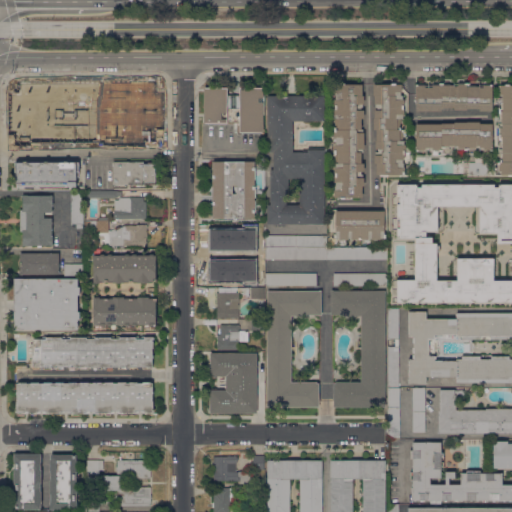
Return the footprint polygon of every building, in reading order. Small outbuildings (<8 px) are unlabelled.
[(76,109),(76,115),(44,115),(44,100),(38,100),(38,82),(137,82),(137,100),(136,100),(136,109),(137,109),(137,139),(112,139),(112,109),(76,109)] [(416,111),(416,83),(425,83),(425,85),(428,85),(428,84),(429,84),(429,85),(432,85),(432,84),(453,84),(453,83),(454,83),(454,84),(458,84),(458,83),(469,82),(469,85),(479,85),(479,84),(480,84),(480,85),(483,85),(483,84),(492,83),(492,110),(479,111),(479,108),(467,108),(467,109),(454,110),(454,107),(441,107),(441,110),(416,111)] [(334,197),(334,190),(335,190),(335,186),(336,186),(336,182),(334,182),(334,176),(335,176),(335,172),(334,172),(334,145),(336,145),(335,137),(334,137),(334,118),(336,118),(336,114),(334,114),(334,109),(335,109),(335,104),(334,104),(334,100),(336,100),(336,96),(335,96),(335,92),(334,92),(334,84),(362,84),(362,96),(364,96),(364,104),(363,104),(363,107),(361,107),(361,110),(364,110),(364,119),(361,119),(361,129),(363,129),(363,133),(364,133),(364,149),(363,149),(363,152),(361,152),(361,163),(364,163),(364,172),(361,172),(361,174),(363,174),(363,178),(364,178),(364,186),(362,186),(362,197),(334,197)] [(376,174),(376,163),(374,163),(374,156),(375,156),(375,152),(378,152),(378,149),(375,149),(375,141),(376,141),(376,130),(374,130),(374,118),(374,110),(377,110),(377,107),(376,107),(376,104),(374,104),(374,96),(373,96),(373,84),(402,84),(402,92),(400,92),(400,95),(402,96),(402,99),(404,99),(404,105),(403,105),(403,109),(404,109),(404,114),(403,114),(403,118),(400,118),(400,127),(401,127),(401,129),(403,129),(403,140),(404,140),(404,145),(405,145),(405,150),(404,150),(404,160),(403,160),(403,163),(404,163),(403,167),(405,167),(405,171),(404,171),(404,175),(376,174)] [(240,95),(240,86),(263,87),(263,132),(242,133),(241,134),(240,134),(238,134),(237,133),(237,123),(204,123),(204,85),(227,86),(227,95),(240,95)] [(511,174),(499,175),(499,162),(501,162),(501,138),(499,138),(499,127),(500,127),(500,108),(501,108),(501,99),(502,99),(502,94),(499,94),(499,85),(511,85),(511,174)] [(267,224),(267,205),(270,205),(270,169),(273,169),(273,152),(267,152),(267,96),(324,95),(324,121),(292,121),(292,152),(308,152),(308,149),(324,149),(324,224),(267,224)] [(416,124),(454,123),(454,122),(479,122),(479,123),(492,123),(492,150),(483,150),(483,149),(480,149),(480,151),(479,151),(479,147),(476,147),(476,149),(458,149),(458,147),(455,147),(455,149),(454,149),(454,146),(444,146),(444,148),(441,148),(441,150),(432,150),(432,148),(429,148),(429,151),(428,151),(428,148),(425,148),(425,149),(416,149),(416,124)] [(487,157),(487,174),(463,175),(463,162),(468,162),(468,157),(487,157)] [(79,162),(79,177),(76,177),(76,188),(69,188),(69,187),(16,187),(16,172),(15,172),(15,162),(23,162),(23,161),(27,161),(27,162),(44,162),(44,160),(48,160),(48,162),(64,162),(64,161),(67,161),(67,162),(79,162)] [(156,184),(113,184),(113,161),(143,161),(143,163),(148,163),(148,162),(153,162),(153,163),(156,163),(156,184)] [(212,161),(254,161),(254,167),(255,167),(255,179),(254,179),(254,187),(255,187),(255,197),(254,197),(254,200),(255,200),(255,212),(254,212),(254,218),(212,218),(212,161)] [(511,301),(397,301),(397,279),(415,279),(415,238),(397,238),(397,228),(398,228),(398,219),(397,219),(397,203),(398,203),(398,195),(397,195),(397,184),(416,184),(416,187),(422,187),(422,184),(494,184),(494,187),(499,187),(499,184),(511,184),(511,301)] [(83,228),(77,228),(77,224),(71,224),(71,192),(83,192),(83,228)] [(23,243),(23,231),(20,231),(20,209),(22,209),(22,194),(24,194),(24,193),(30,193),(30,194),(51,194),(52,195),(52,197),(53,199),(53,205),(52,205),(52,212),(44,212),(44,218),(52,218),(52,236),(53,236),(53,246),(50,246),(50,245),(42,245),(42,247),(38,247),(38,245),(28,245),(28,246),(22,246),(22,243),(23,243)] [(120,197),(143,197),(143,201),(146,201),(146,218),(113,218),(114,210),(114,200),(118,200),(120,198),(120,197)] [(384,211),(384,238),(380,238),(380,239),(371,239),(371,238),(368,238),(368,239),(352,239),(352,238),(348,238),(348,239),(339,239),(339,238),(335,238),(335,211),(384,211)] [(108,230),(111,230),(119,226),(120,228),(124,225),(136,225),(136,224),(146,224),(147,245),(105,245),(104,235),(97,235),(97,232),(85,232),(85,221),(98,221),(98,217),(108,217),(108,230)] [(229,252),(214,252),(214,244),(217,244),(217,240),(220,240),(220,226),(240,226),(240,241),(241,241),(242,251),(229,252)] [(326,259),(265,259),(265,235),(326,235),(326,247),(386,247),(387,259),(326,259)] [(59,253),(59,263),(60,263),(60,267),(59,267),(59,274),(20,274),(20,253),(59,253)] [(93,255),(100,255),(101,254),(104,254),(105,255),(107,255),(108,254),(112,254),(112,255),(124,255),(125,254),(129,254),(129,255),(132,255),(133,254),(136,254),(137,255),(149,255),(150,254),(153,254),(154,255),(156,255),(156,282),(93,283),(93,255)] [(265,266),(251,266),(251,256),(265,256),(265,266)] [(220,260),(238,260),(238,262),(239,262),(239,265),(238,265),(238,267),(246,267),(246,277),(239,277),(239,279),(217,280),(217,270),(220,270),(220,260)] [(84,264),(84,275),(64,275),(64,264),(84,264)] [(265,285),(265,273),(317,273),(317,285),(265,285)] [(387,273),(387,285),(334,285),(334,273),(387,273)] [(14,329),(14,278),(77,278),(77,287),(80,287),(80,295),(78,295),(78,311),(80,311),(80,319),(78,319),(78,329),(14,329)] [(265,288),(265,310),(258,311),(258,298),(251,298),(251,288),(265,288)] [(266,406),(267,290),(322,291),(322,315),(310,315),(310,316),(292,316),(291,381),(317,381),(317,383),(319,383),(319,407),(266,406)] [(385,406),(333,407),(333,383),(336,383),(336,382),(361,382),(361,316),(343,316),(343,315),(331,315),(331,290),(385,290),(385,406)] [(217,317),(217,304),(216,304),(216,292),(239,292),(239,317),(217,317)] [(94,297),(100,297),(100,298),(113,298),(113,297),(124,297),(124,298),(138,299),(138,297),(149,297),(149,298),(156,298),(156,324),(154,324),(153,325),(150,325),(150,324),(137,324),(136,326),(133,325),(132,324),(130,324),(129,326),(125,326),(125,324),(112,324),(112,325),(108,325),(107,324),(106,324),(105,325),(101,325),(100,324),(94,324),(94,297)] [(387,308),(399,308),(399,339),(398,339),(398,346),(399,387),(400,387),(400,438),(388,438),(387,346),(395,346),(395,338),(387,338),(387,308)] [(409,359),(414,359),(414,358),(412,358),(412,354),(414,354),(414,353),(412,353),(412,347),(414,347),(414,343),(412,343),(412,337),(414,337),(414,336),(408,336),(408,311),(426,311),(426,319),(456,319),(456,313),(511,312),(511,382),(456,382),(456,376),(426,376),(426,383),(409,384),(409,359)] [(264,320),(264,334),(253,334),(253,331),(251,331),(251,320),(264,320)] [(217,349),(217,334),(220,334),(220,324),(238,324),(238,326),(240,326),(240,329),(238,329),(238,331),(248,331),(248,341),(238,341),(238,349),(217,349)] [(151,366),(151,369),(143,369),(143,367),(138,367),(138,369),(130,369),(130,367),(126,367),(126,369),(118,369),(118,367),(113,367),(113,369),(105,369),(105,367),(101,367),(101,369),(93,369),(93,367),(88,367),(88,369),(81,369),(81,367),(77,367),(77,369),(69,369),(69,367),(64,367),(64,369),(56,369),(56,367),(52,367),(52,369),(44,369),(44,366),(33,366),(33,363),(31,363),(32,354),(33,347),(30,347),(30,343),(33,343),(33,338),(43,338),(43,336),(154,336),(154,339),(153,339),(153,366),(151,366)] [(256,412),(209,412),(209,389),(225,389),(225,375),(209,375),(209,353),(256,353),(256,412)] [(17,412),(16,412),(16,410),(17,410),(17,409),(16,409),(16,401),(17,401),(17,394),(16,394),(16,391),(17,391),(17,383),(18,383),(18,382),(19,382),(19,380),(27,380),(27,382),(31,382),(31,380),(39,381),(39,382),(44,382),(44,380),(52,380),(52,382),(56,382),(56,380),(64,381),(64,382),(69,382),(69,380),(77,380),(77,381),(93,382),(93,380),(101,380),(101,382),(105,382),(105,380),(113,380),(113,382),(118,382),(118,380),(126,380),(126,382),(130,382),(130,380),(138,380),(138,382),(143,382),(143,380),(151,380),(151,382),(153,382),(152,400),(154,400),(154,408),(153,408),(153,410),(154,410),(154,412),(157,413),(157,414),(153,414),(153,415),(146,415),(146,413),(141,413),(141,411),(139,411),(139,413),(135,413),(135,415),(120,415),(120,413),(116,413),(116,411),(114,411),(114,413),(110,413),(110,415),(106,415),(106,413),(102,413),(102,415),(96,415),(96,413),(92,413),(92,411),(89,411),(89,413),(86,413),(86,415),(71,415),(71,413),(67,413),(67,411),(65,411),(65,413),(61,413),(61,415),(46,415),(46,413),(42,413),(42,411),(40,411),(40,413),(37,413),(37,415),(30,415),(30,413),(24,413),(24,415),(17,415),(17,412)] [(425,432),(413,432),(413,387),(425,387),(425,432)] [(511,433),(438,433),(438,411),(440,411),(440,390),(454,390),(455,410),(485,410),(485,408),(511,408),(511,433)] [(511,467),(493,467),(493,444),(492,444),(492,440),(507,440),(507,443),(511,443),(511,467)] [(440,442),(440,452),(443,452),(443,459),(440,459),(440,462),(443,462),(443,469),(441,469),(441,477),(430,477),(430,484),(445,484),(445,472),(455,472),(455,477),(449,477),(449,484),(461,484),(461,473),(466,473),(466,470),(480,470),(480,473),(502,473),(502,485),(511,485),(511,500),(411,500),(411,487),(412,487),(412,480),(411,480),(411,472),(412,472),(412,459),(410,458),(410,450),(412,450),(412,442),(440,442)] [(40,508),(48,508),(48,454),(41,453),(40,508)] [(15,454),(42,454),(42,462),(41,462),(41,470),(42,470),(42,483),(41,483),(41,491),(42,491),(42,504),(41,504),(41,509),(15,509),(15,454)] [(50,454),(77,454),(77,510),(70,510),(70,508),(68,508),(68,509),(50,509),(50,454)] [(264,455),(264,469),(253,469),(253,455),(264,455)] [(214,481),(214,456),(227,456),(237,456),(237,457),(238,457),(238,460),(237,460),(237,463),(236,463),(236,472),(238,472),(238,471),(249,471),(249,474),(252,474),(252,484),(239,484),(239,481),(214,481)] [(104,460),(103,470),(99,470),(99,474),(98,474),(98,475),(118,475),(118,470),(116,470),(116,466),(117,466),(117,459),(151,460),(151,466),(152,466),(151,470),(150,470),(150,478),(120,478),(120,481),(121,481),(121,485),(120,485),(120,487),(151,487),(151,506),(118,506),(118,490),(98,490),(98,479),(86,479),(86,460),(104,460)] [(267,511),(267,460),(322,460),(322,511),(267,511)] [(330,511),(330,460),(384,460),(384,511),(330,511)] [(213,511),(213,490),(220,490),(220,487),(234,487),(234,500),(230,500),(230,511),(213,511)] [(99,511),(85,511),(85,497),(99,497),(99,511)] [(399,511),(388,511),(388,503),(399,503),(399,511)]
